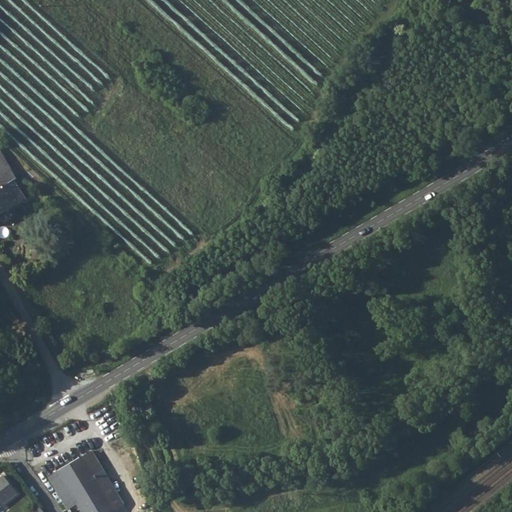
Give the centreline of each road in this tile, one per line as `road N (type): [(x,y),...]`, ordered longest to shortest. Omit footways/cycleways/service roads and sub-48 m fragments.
road 1 (tertiary): [(71,402),(511,141)]
road 2 (residential): [(0,261),(71,402)]
